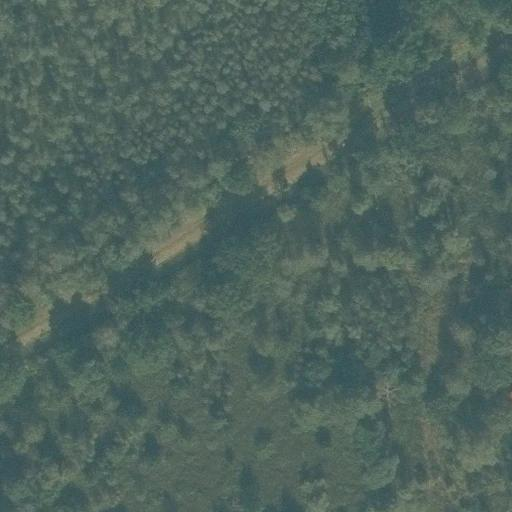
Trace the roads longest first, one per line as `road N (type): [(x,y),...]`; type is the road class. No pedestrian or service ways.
road 1 (track): [(342,0),(387,111),(0,352)]
road 2 (track): [(387,111),(511,35)]
